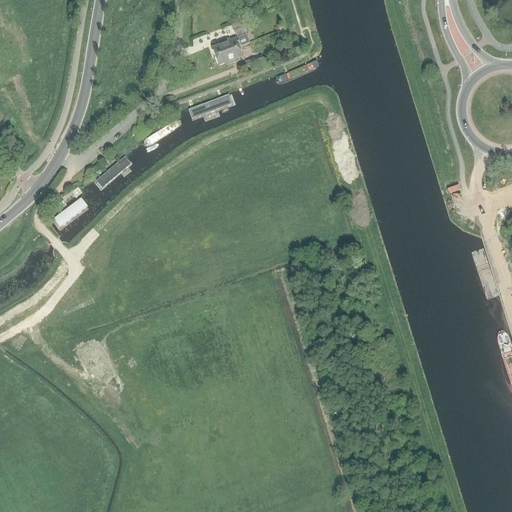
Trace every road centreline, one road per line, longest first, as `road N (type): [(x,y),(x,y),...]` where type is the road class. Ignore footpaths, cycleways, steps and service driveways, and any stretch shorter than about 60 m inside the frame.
road 1 (track): [(68,257),(140,186),(200,143),(320,99),(456,511)]
road 2 (residential): [(60,157),(74,163),(154,97),(174,59),(179,0)]
road 3 (secondary): [(60,157),(85,92),(100,0)]
road 4 (track): [(0,339),(49,307),(73,278),(74,265),(59,248)]
